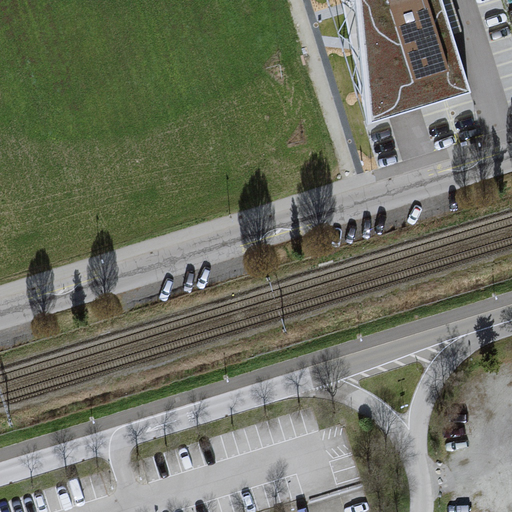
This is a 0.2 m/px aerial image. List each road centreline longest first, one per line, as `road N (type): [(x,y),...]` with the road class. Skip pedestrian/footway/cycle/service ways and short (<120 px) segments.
road 1 (residential): [(0,314),(511,158)]
road 2 (unclassified): [(0,469),(305,375)]
road 3 (unclassified): [(305,375),(506,314)]
road 4 (unclassified): [(506,314),(437,372),(422,410),(419,456)]
road 5 (unclassified): [(305,375),(368,403),(419,456)]
